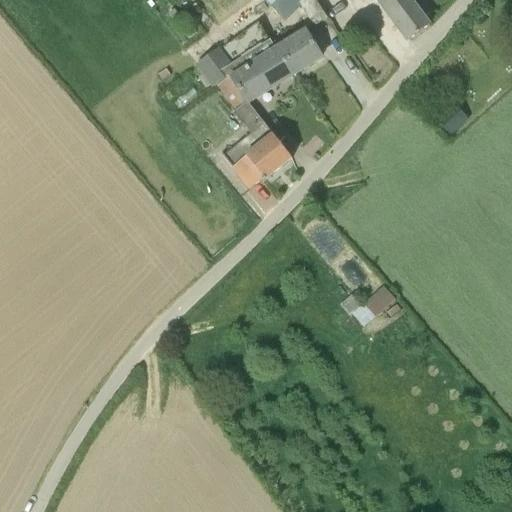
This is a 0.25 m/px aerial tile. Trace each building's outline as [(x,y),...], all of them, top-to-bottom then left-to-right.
[(327,19),(317,2),(315,0),(306,0),(299,5),(314,27),(327,19)] [(409,0),(390,0),(383,6),(409,42),(429,27),(409,0)] [(277,51),(276,52),(259,24),(219,51),(220,52),(235,73),(229,78),(248,103),(292,76),(277,51)] [(277,51),(292,76),(322,58),(306,33),(277,51)] [(199,66),(214,88),(229,78),(235,73),(220,52),(199,66)] [(248,103),(229,78),(217,87),(236,112),(235,113),(251,135),(223,157),(250,191),(262,181),(263,183),(292,160),(274,136),(271,132),(248,103)] [(452,110),(438,122),(451,137),(465,125),(452,110)] [(362,307),(352,297),(341,307),(350,317),(353,314),(362,307)]
